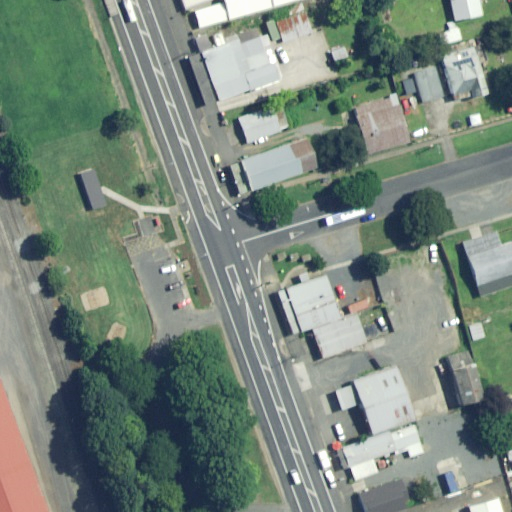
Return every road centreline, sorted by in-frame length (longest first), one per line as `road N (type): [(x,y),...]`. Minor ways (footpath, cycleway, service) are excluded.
road 1 (residential): [(221,247),(511,161)]
road 2 (primary): [(221,247),(316,511)]
road 3 (primary): [(132,0),(221,247)]
